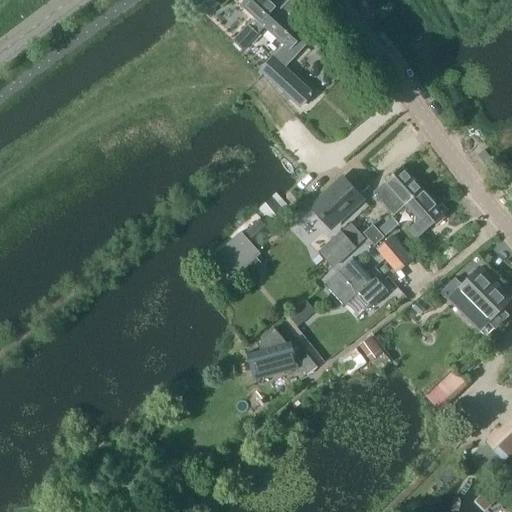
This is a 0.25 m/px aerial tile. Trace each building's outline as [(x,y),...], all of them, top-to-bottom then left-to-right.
[(288,0),(244,0),(240,5),(253,17),(247,24),(258,34),(264,27),(279,11),(288,0)] [(284,45),(261,71),(301,107),(313,94),(285,68),(310,40),(303,34),(304,32),(288,18),(296,8),(290,2),(280,12),(265,28),(284,45)] [(380,8),(375,11),(378,15),(381,20),(384,18),(388,15),(382,7),(380,8)] [(243,50),(258,34),(247,24),(232,40),(243,50)] [(406,206),(423,190),(401,167),(373,193),(393,216),(405,205),(406,206)] [(362,199),(343,178),(318,200),(311,207),(330,227),(362,199)] [(423,190),(406,206),(419,220),(410,228),(418,238),(444,214),(423,190)] [(250,232),(249,233),(259,244),(274,231),(268,224),(264,219),(262,221),(250,232)] [(374,226),(364,235),(373,246),(384,236),(374,226)] [(333,267),(355,247),(340,231),(319,251),(333,267)] [(230,245),(214,259),(232,280),(261,254),(243,233),(230,245)] [(376,251),(377,250),(396,273),(411,260),(392,237),(388,241),(384,236),(373,246),(376,251)] [(352,259),(325,285),(343,306),(357,293),(371,306),(388,291),(375,277),(372,280),(352,259)] [(487,322),(510,299),(479,268),(462,285),(455,278),(440,293),(447,300),(456,291),(487,322)] [(295,307),(288,313),(297,323),(304,317),(295,307)] [(281,328),(217,373),(227,385),(241,394),(296,349),(281,328)] [(295,367),(304,379),(318,368),(308,356),(295,367)] [(511,413),(491,433),(510,453),(511,453),(511,451),(511,413)] [(495,481),(475,501),(485,511),(496,500),(491,495),(500,486),(495,481)]
